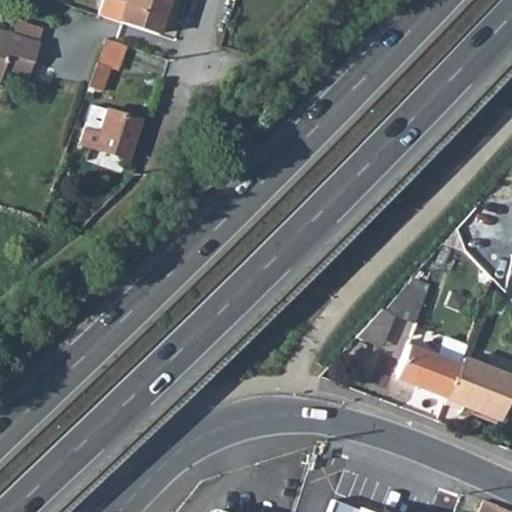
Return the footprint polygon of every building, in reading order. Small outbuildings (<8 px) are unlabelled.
[(103,0),(98,17),(118,23),(125,0),(103,0)] [(125,0),(118,23),(154,36),(166,0),(125,0)] [(0,79),(3,71),(7,57),(32,65),(38,45),(0,32),(0,79)] [(104,41),(88,88),(99,92),(107,68),(105,67),(113,44),(104,41)] [(7,57),(3,71),(27,79),(32,65),(7,57)] [(92,106),(80,142),(129,157),(141,121),(92,106)] [(408,323),(419,293),(400,285),(377,311),(408,323)] [(454,366),(403,348),(393,374),(413,382),(412,387),(442,398),(454,366)] [(498,417),(511,377),(511,376),(458,357),(454,366),(442,398),(498,417)] [(511,511),(482,500),(476,511),(511,511)]
